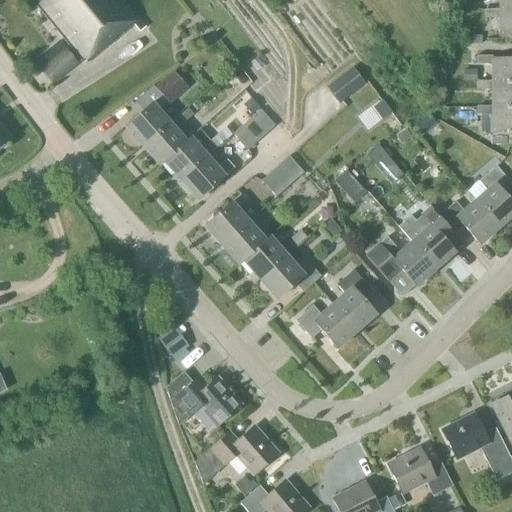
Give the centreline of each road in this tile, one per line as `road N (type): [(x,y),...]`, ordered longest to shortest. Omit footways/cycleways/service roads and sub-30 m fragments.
road 1 (residential): [(0,66),(58,144),(267,381),(305,405),(337,410),(391,391),(511,272)]
road 2 (track): [(152,251),(136,280),(142,330),(196,511)]
